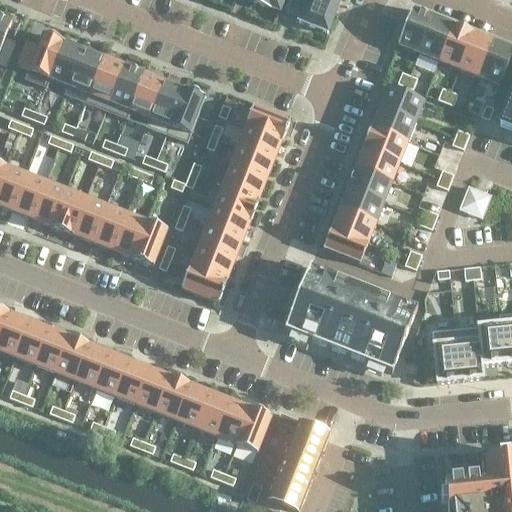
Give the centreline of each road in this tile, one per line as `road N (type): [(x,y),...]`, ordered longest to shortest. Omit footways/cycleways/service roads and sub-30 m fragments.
road 1 (unclassified): [(235,355),(390,417),(511,409)]
road 2 (residential): [(235,355),(336,98)]
road 3 (residential): [(336,98),(84,0)]
road 4 (unclassified): [(0,262),(235,355)]
